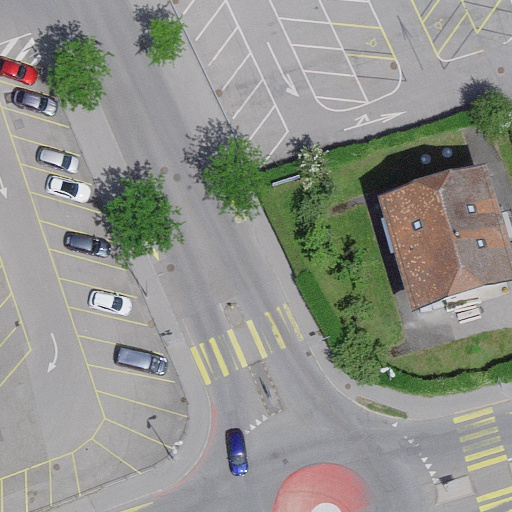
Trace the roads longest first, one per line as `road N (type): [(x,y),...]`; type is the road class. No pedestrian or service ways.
road 1 (trunk): [(475,511),(243,0)]
road 2 (residential): [(196,254),(81,0)]
road 3 (residential): [(196,254),(246,468)]
road 4 (residential): [(329,428),(196,254)]
road 5 (secondary): [(511,439),(391,456)]
